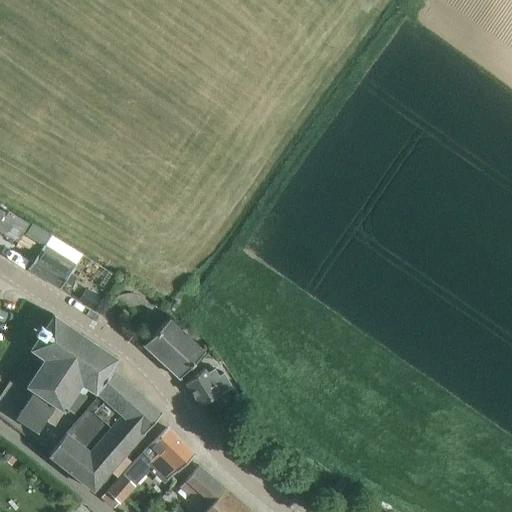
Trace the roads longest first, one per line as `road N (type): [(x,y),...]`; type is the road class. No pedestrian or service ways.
road 1 (tertiary): [(283,511),(234,471),(124,345),(0,264)]
road 2 (residential): [(106,511),(0,431)]
